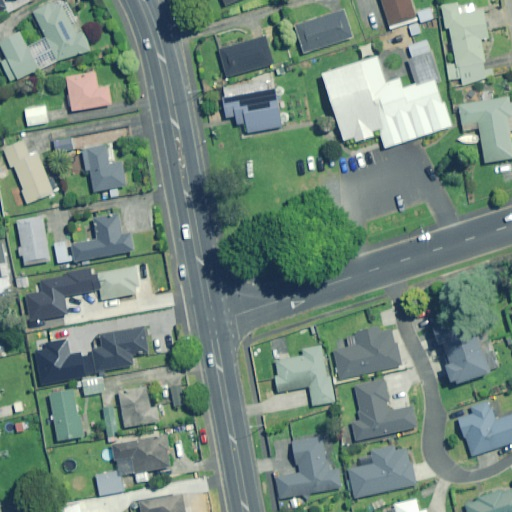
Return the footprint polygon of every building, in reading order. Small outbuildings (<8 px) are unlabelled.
[(415,16),(409,0),(380,0),(388,24),(415,16)] [(71,27),(60,1),(34,12),(46,40),(26,48),(20,34),(0,42),(0,45),(6,60),(1,62),(10,83),(90,49),(79,23),(71,27)] [(481,41),(489,39),(483,10),(474,12),(473,5),(458,8),(457,4),(441,7),(445,29),(449,29),(456,64),(446,66),(449,81),(460,79),(462,85),(488,80),(485,62),(481,41)] [(433,20),(430,9),(418,12),(420,23),(433,20)] [(349,40),(341,13),(295,27),(303,54),(349,40)] [(388,146),(457,123),(428,37),(404,45),(417,82),(403,86),(400,76),(376,84),(367,56),(322,71),(345,141),(382,128),(388,146)] [(267,67),(260,39),(218,50),(226,78),(267,67)] [(98,89),(95,73),(65,78),(72,112),(111,105),(108,87),(98,89)] [(282,128),(275,90),(222,99),(226,119),(235,117),(237,126),(245,124),(246,134),(282,128)] [(511,104),(509,105),(508,98),(458,107),(463,132),(478,129),(485,164),(511,159),(511,147),(509,132),(511,131),(511,104)] [(48,123),(45,106),(24,110),(28,127),(48,123)] [(124,120),(70,131),(51,135),(55,155),(74,151),(71,139),(125,128),(124,120)] [(28,158),(23,142),(3,148),(10,170),(14,168),(26,205),(53,196),(39,154),(28,158)] [(110,165),(108,148),(82,153),(85,173),(90,172),(94,193),(126,187),(122,163),(110,165)] [(122,236),(118,214),(94,218),(98,242),(73,246),(76,262),(133,253),(130,235),(122,236)] [(49,260),(42,220),(17,225),(24,264),(49,260)] [(70,262),(66,242),(54,245),(58,264),(70,262)] [(140,294),(136,267),(89,275),(94,302),(140,294)] [(88,292),(85,270),(65,273),(68,294),(88,292)] [(62,318),(59,297),(39,300),(43,322),(62,318)] [(80,329),(79,324),(64,327),(68,347),(93,342),(90,327),(80,329)] [(149,353),(145,329),(100,336),(102,348),(92,350),(96,373),(134,366),(132,356),(149,353)] [(381,331),(380,329),(356,334),(358,346),(334,352),(340,380),(401,367),(392,329),(381,331)] [(441,356),(453,388),(492,374),(491,371),(498,369),(487,339),(441,356)] [(327,377),(321,347),(303,350),(305,357),(275,363),(278,377),(275,378),(278,394),(309,388),(313,407),(334,403),(329,377),(327,377)] [(104,394),(101,378),(82,381),(84,397),(104,394)] [(391,412),(384,380),(354,387),(362,422),(352,424),(356,442),(416,429),(411,408),(391,412)] [(150,409),(147,388),(118,392),(125,429),(159,423),(157,408),(150,409)] [(78,417),(73,391),(49,395),(58,442),(84,437),(80,416),(78,417)] [(489,407),(487,402),(470,408),(473,415),(459,420),(472,458),(511,444),(511,416),(502,420),(497,404),(489,407)] [(171,469),(166,437),(112,445),(115,461),(131,459),(134,475),(171,469)] [(328,471),(322,437),(292,443),(298,474),(279,478),(283,500),(342,489),(339,469),(328,471)] [(393,453),(392,447),(373,451),(375,463),(347,470),(354,499),(416,486),(408,450),(393,453)] [(123,493),(119,472),(96,476),(100,497),(123,493)] [(511,511),(511,491),(465,506),(466,511),(511,511)] [(184,511),(182,496),(139,502),(140,511),(184,511)] [(422,511),(418,511),(416,500),(394,505),(395,511),(425,511),(426,511),(422,511)]
